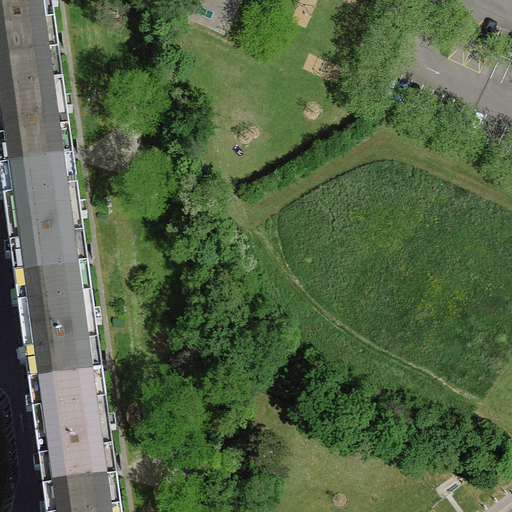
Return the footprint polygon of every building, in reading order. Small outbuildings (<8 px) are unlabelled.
[(0,0),(0,65),(60,57),(52,0),(0,0)] [(0,65),(0,168),(1,173),(75,162),(60,57),(0,65)] [(1,173),(15,278),(89,268),(75,162),(1,173)] [(15,278),(29,384),(104,374),(89,268),(15,278)] [(29,384),(44,489),(119,479),(104,374),(29,384)] [(44,489),(47,511),(123,511),(119,479),(44,489)]
